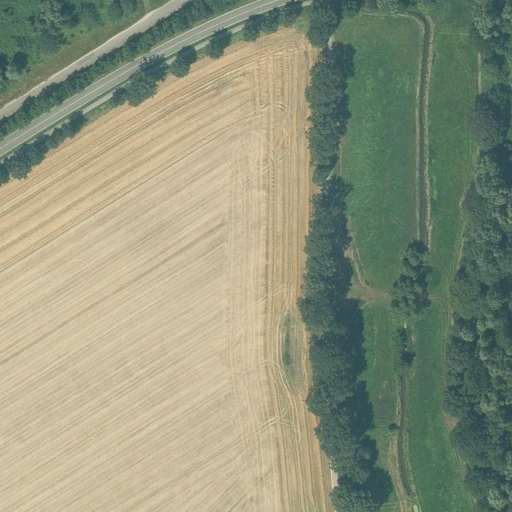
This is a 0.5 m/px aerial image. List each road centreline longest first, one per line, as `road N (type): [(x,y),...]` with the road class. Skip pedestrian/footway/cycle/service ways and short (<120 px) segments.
road 1 (track): [(335,0),(320,303),(344,511)]
road 2 (tertiary): [(0,151),(195,33),(277,0)]
